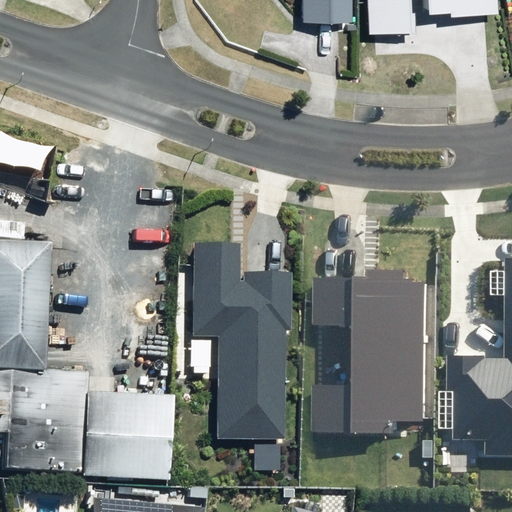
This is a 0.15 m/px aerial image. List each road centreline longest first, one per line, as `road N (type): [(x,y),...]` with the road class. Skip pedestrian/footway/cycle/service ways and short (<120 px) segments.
road 1 (tertiary): [(511,174),(433,181),(298,166)]
road 2 (tertiary): [(311,128),(381,136),(511,130)]
road 3 (tertiary): [(129,68),(311,128)]
road 4 (tertiary): [(298,166),(127,108)]
road 5 (tertiary): [(0,24),(129,68)]
road 6 (tertiary): [(127,108),(0,67)]
